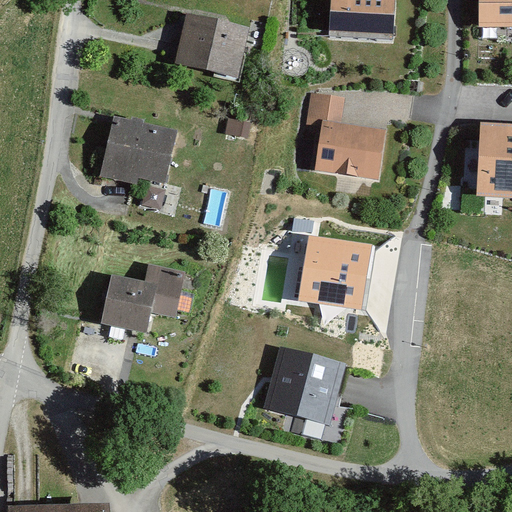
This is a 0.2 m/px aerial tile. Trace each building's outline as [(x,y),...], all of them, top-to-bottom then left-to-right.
[(334,0),(332,36),(401,40),(402,0),(334,0)] [(511,0),(479,0),(479,27),(511,27),(511,0)] [(192,15),(180,64),(243,79),(255,29),(192,15)] [(310,95),(306,130),(320,132),(315,173),(382,181),(388,131),(349,127),(352,100),(310,95)] [(116,121),(106,174),(169,185),(179,133),(116,121)] [(511,130),(483,129),(479,194),(511,196),(511,130)] [(150,183),(145,203),(163,207),(168,187),(150,183)] [(372,247),(309,237),(299,300),(362,310),(372,247)] [(110,275),(98,323),(152,337),(157,316),(175,321),(187,276),(149,267),(145,284),(110,275)] [(345,365),(280,348),(264,409),(329,426),(345,365)]
